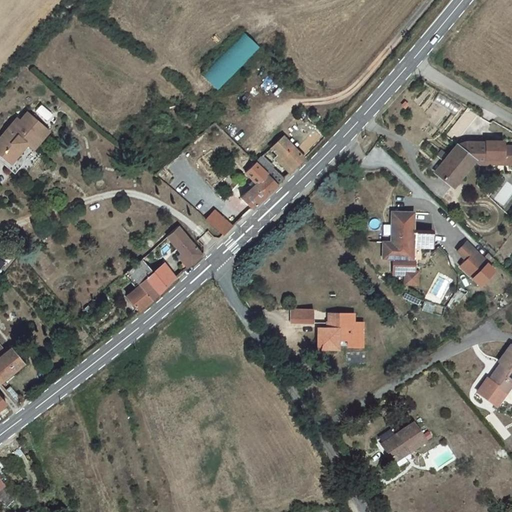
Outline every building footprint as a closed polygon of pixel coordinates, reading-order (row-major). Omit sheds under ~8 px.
[(203,75),(219,88),(259,44),(244,30),(203,75)] [(57,123),(42,111),(35,122),(29,117),(3,152),(27,172),(54,138),(49,133),(57,123)] [(305,157),(282,134),(270,146),(284,160),(282,163),(290,171),(301,162),(305,157)] [(458,142),(458,143),(476,157),(482,161),(483,163),(490,163),(490,158),(506,159),(506,163),(511,163),(511,145),(506,146),(506,141),(488,140),(488,142),(470,141),(458,142)] [(476,157),(458,143),(435,172),(452,186),(476,157)] [(260,155),(254,160),(278,183),(284,177),(260,155)] [(278,183),(254,160),(244,170),(255,181),(240,195),(252,208),(278,183)] [(489,183),(482,190),(488,196),(495,188),(489,183)] [(215,207),(206,218),(224,234),(233,225),(215,207)] [(415,242),(416,212),(393,211),(392,241),(385,241),(384,259),(394,259),(414,259),(415,242)] [(191,264),(204,253),(177,225),(166,235),(186,257),(183,260),(189,267),(191,264)] [(483,259),(466,242),(458,249),(468,259),(462,265),(474,277),(487,263),(483,259)] [(489,252),(483,259),(487,263),(494,257),(489,252)] [(154,271),(141,257),(128,268),(141,283),(154,271)] [(416,259),(414,259),(394,259),(394,274),(405,274),(405,269),(416,270),(416,259)] [(157,274),(168,285),(178,276),(168,264),(157,274)] [(416,270),(405,269),(405,274),(405,284),(418,284),(418,270),(416,270)] [(159,293),(168,285),(157,274),(154,271),(141,283),(155,297),(159,293)] [(155,297),(141,283),(129,294),(141,308),(155,297)] [(466,294),(458,289),(457,291),(452,299),(460,304),(466,294)] [(313,310),(292,310),(292,322),(312,322),(313,310)] [(328,313),(327,329),(319,328),(318,347),(339,348),(339,339),(351,340),(351,347),(362,347),(364,321),(353,321),(354,315),(328,313)] [(0,380),(2,382),(26,362),(13,346),(9,350),(4,343),(0,346),(0,380)] [(487,377),(481,385),(500,399),(508,405),(511,399),(511,344),(500,360),(504,363),(491,380),(487,377)] [(477,390),(496,404),(500,399),(481,385),(477,390)] [(429,439),(416,420),(381,444),(393,459),(409,448),(412,451),(429,439)] [(7,487),(0,477),(0,511),(16,497),(7,487)]
